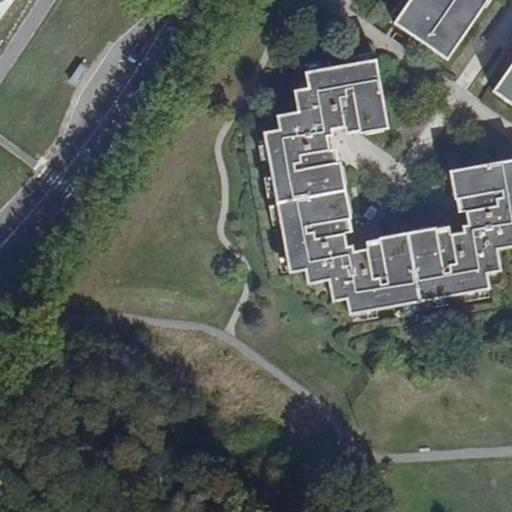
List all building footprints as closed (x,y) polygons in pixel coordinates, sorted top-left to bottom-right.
[(407,0),(410,1),(396,22),(443,58),(468,22),(466,20),(463,18),(475,0),(407,0)] [(488,0),(483,0),(468,22),(443,58),(447,60),(488,0)] [(480,0),(475,0),(463,18),(466,20),(480,0)] [(483,0),(480,0),(466,20),(468,22),(483,0)] [(294,260),(296,271),(305,271),(309,284),(325,281),(347,247),(345,233),(316,238),(313,226),(342,220),(347,219),(338,163),(332,164),(303,168),(301,155),(329,150),(327,136),(333,134),(332,130),(346,127),(340,98),(353,95),(358,125),(359,129),(388,124),(376,61),(318,71),(320,76),(307,79),(309,89),(293,92),(297,113),(278,116),(280,129),(271,131),(273,143),(267,144),(287,262),(294,260)] [(86,69),(81,64),(70,80),(76,84),(86,69)] [(511,65),(494,92),(496,93),(511,71),(511,65)] [(306,73),(307,79),(320,76),(318,71),(306,73)] [(511,71),(496,93),(511,104),(511,71)] [(346,127),(358,125),(353,95),(340,98),(346,127)] [(389,128),(388,124),(359,129),(360,134),(389,128)] [(265,132),(267,144),(273,143),(271,131),(265,132)] [(332,164),(329,150),(301,155),(303,168),(332,164)] [(511,160),(454,170),(458,199),(464,198),(493,192),(497,205),(467,211),(470,225),(463,226),(465,231),(451,234),(457,262),(443,266),(437,236),(437,233),(379,242),(380,246),(385,276),(373,278),(368,249),(353,251),(328,285),(332,301),(347,299),(349,308),(360,306),(361,313),(478,291),(478,284),(489,282),(487,273),(501,271),(497,250),(511,247),(511,160)] [(340,162),(338,163),(347,219),(351,219),(340,162)] [(464,198),(467,211),(497,205),(493,192),(464,198)] [(345,233),(342,220),(313,226),(316,238),(345,233)] [(380,238),(379,242),(437,233),(436,228),(380,238)] [(451,234),(437,236),(443,266),(457,262),(451,234)] [(380,246),(368,249),(373,278),(385,276),(380,246)] [(351,247),(347,247),(325,281),(327,281),(328,285),(353,251),(351,247)] [(289,273),(296,271),(294,260),(287,262),(289,273)] [(490,288),(489,282),(478,284),(478,291),(490,288)] [(350,314),(361,313),(360,306),(349,308),(350,314)]
